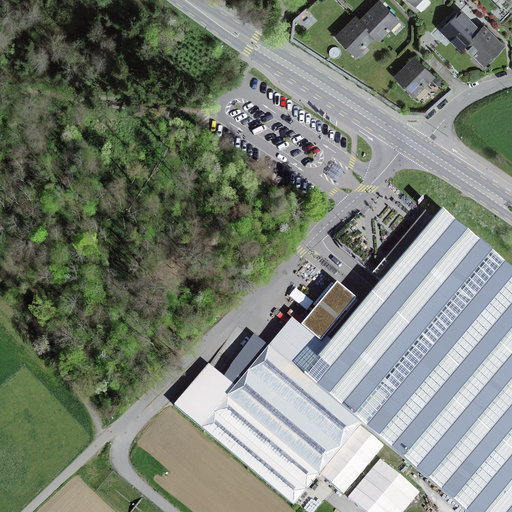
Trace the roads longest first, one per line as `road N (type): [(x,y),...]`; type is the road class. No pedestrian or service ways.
road 1 (unclassified): [(25,511),(407,141)]
road 2 (primary): [(407,141),(186,0)]
road 3 (unknown): [(408,264),(432,243),(452,247),(511,300)]
road 4 (unknown): [(511,342),(408,264)]
